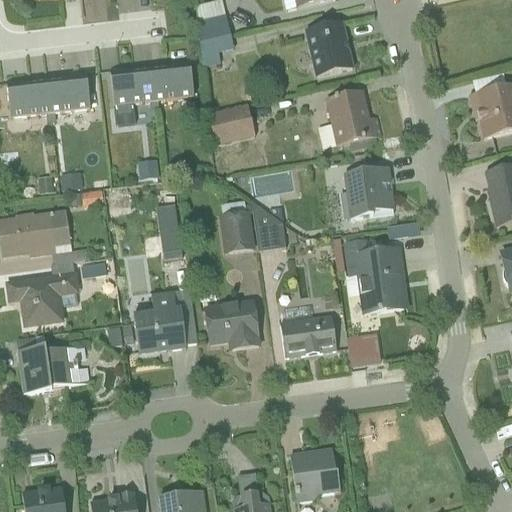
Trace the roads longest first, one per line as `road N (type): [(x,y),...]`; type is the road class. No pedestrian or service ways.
road 1 (residential): [(398,18),(458,344),(439,392)]
road 2 (residential): [(210,424),(439,392)]
road 3 (residential): [(137,36),(0,46)]
road 4 (residential): [(439,392),(502,511)]
road 5 (residential): [(0,454),(128,436)]
